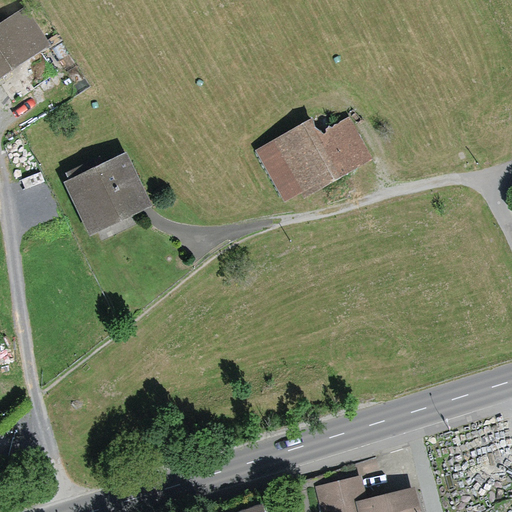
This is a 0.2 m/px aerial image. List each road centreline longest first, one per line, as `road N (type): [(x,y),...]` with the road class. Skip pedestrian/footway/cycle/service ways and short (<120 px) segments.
road 1 (residential): [(490,177),(253,229),(39,395),(69,511)]
road 2 (primary): [(90,511),(511,381)]
